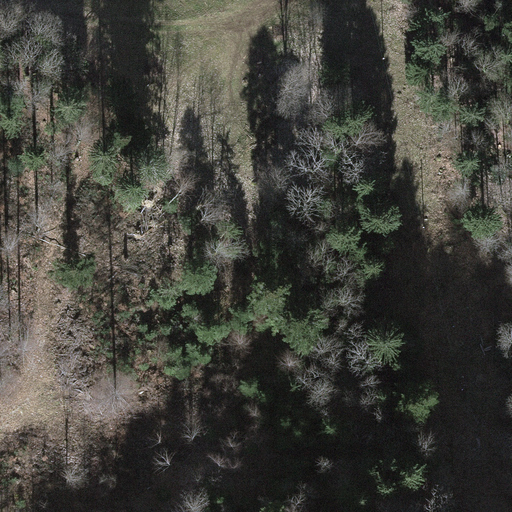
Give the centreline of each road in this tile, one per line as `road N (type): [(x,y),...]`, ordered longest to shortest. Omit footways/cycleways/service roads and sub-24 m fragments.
road 1 (track): [(0,415),(27,385),(37,354),(50,252),(68,193),(92,156),(224,40),(241,8)]
road 2 (track): [(261,0),(163,20),(24,0)]
